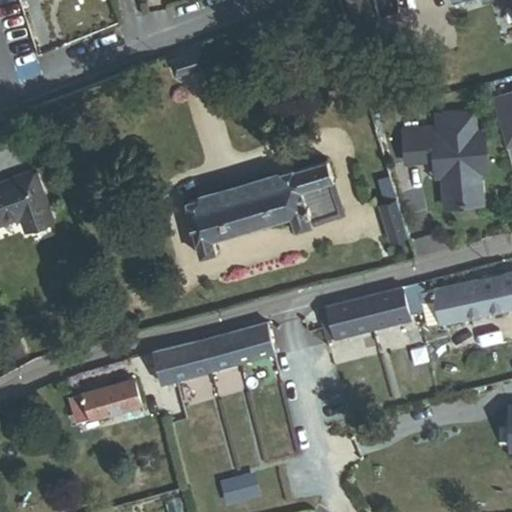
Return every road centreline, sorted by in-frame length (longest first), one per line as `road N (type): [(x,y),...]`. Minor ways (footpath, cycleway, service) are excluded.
road 1 (residential): [(0,394),(38,373),(511,244)]
road 2 (residential): [(293,0),(0,107)]
road 3 (unknown): [(324,436),(511,361)]
